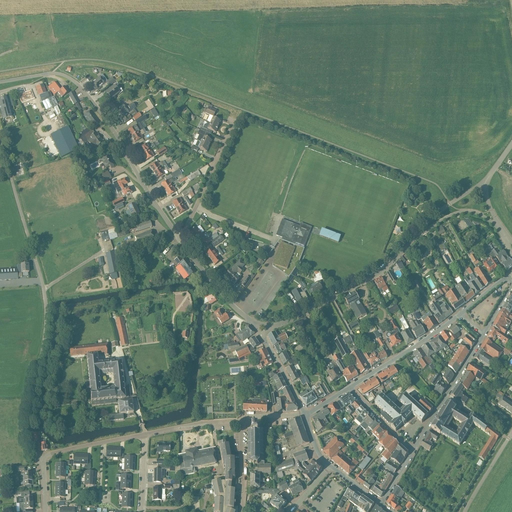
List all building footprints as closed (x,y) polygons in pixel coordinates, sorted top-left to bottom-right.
[(97,79),(91,85),(95,91),(96,90),(97,91),(100,89),(105,85),(104,84),(105,83),(107,82),(102,75),(99,78),(97,79)] [(107,82),(105,83),(108,87),(115,81),(112,78),(107,82)] [(48,88),(54,95),(57,93),(62,98),(69,92),(64,87),(60,90),(55,82),(48,88)] [(43,85),(36,87),(37,92),(39,96),(41,103),(42,103),(52,98),(50,92),(46,93),(45,89),(43,85)] [(114,86),(105,93),(109,98),(106,100),(108,102),(119,93),(120,94),(123,92),(117,85),(114,87),(114,86)] [(24,94),(23,90),(17,92),(19,97),(21,103),(33,99),(30,92),(24,94)] [(73,92),(68,95),(74,106),(76,110),(80,108),(78,104),(79,103),(76,98),(73,92)] [(12,100),(11,96),(0,99),(0,108),(3,120),(13,118),(11,113),(9,101),(12,100)] [(42,103),(46,111),(47,110),(57,105),(58,105),(54,97),(52,98),(42,103)] [(120,110),(116,113),(120,119),(127,114),(133,110),(134,109),(135,108),(137,106),(135,103),(133,104),(132,104),(127,107),(129,109),(127,110),(123,105),(119,107),(120,110)] [(212,107),(209,106),(207,110),(206,113),(205,114),(209,115),(213,117),(216,111),(211,109),(212,107)] [(127,114),(120,119),(124,124),(128,122),(131,119),(133,118),(137,115),(134,109),(133,110),(127,114)] [(101,123),(91,110),(84,116),(90,125),(93,129),(101,123)] [(206,122),(210,124),(218,127),(220,122),(213,118),(213,117),(209,115),(206,122)] [(137,125),(128,131),(131,137),(137,133),(143,129),(140,124),(147,119),(144,116),(135,122),(137,125)] [(206,122),(204,123),(204,125),(202,129),(200,128),(199,130),(206,133),(207,129),(215,133),(218,127),(210,124),(206,122)] [(56,133),(50,136),(61,158),(79,150),(68,128),(56,133)] [(88,128),(81,133),(83,136),(88,133),(91,131),(88,128)] [(199,134),(196,141),(209,147),(212,141),(204,137),(206,133),(199,130),(196,129),(195,132),(198,133),(199,134)] [(88,133),(83,136),(88,142),(84,145),(89,151),(92,148),(93,150),(97,147),(103,143),(96,133),(93,135),(91,137),(88,133)] [(140,134),(138,135),(137,133),(131,137),(135,143),(143,138),(140,134)] [(206,152),(209,147),(196,141),(197,141),(194,148),(192,147),(190,150),(193,151),(197,153),(199,149),(206,152)] [(142,155),(149,151),(148,150),(149,149),(147,144),(139,149),(142,155)] [(165,149),(164,148),(156,153),(159,157),(167,152),(168,151),(166,148),(165,149)] [(149,151),(142,155),(146,161),(154,156),(151,152),(150,153),(149,151)] [(112,161),(109,156),(105,158),(101,160),(105,168),(109,166),(111,169),(114,167),(111,161),(112,161)] [(161,168),(174,160),(171,162),(169,158),(162,163),(162,162),(159,164),(157,162),(150,167),(153,173),(160,169),(159,167),(160,167),(161,168)] [(174,161),(174,160),(161,168),(164,166),(167,171),(170,169),(168,166),(173,163),(172,162),(174,161)] [(160,169),(153,173),(157,179),(165,174),(162,169),(160,170),(160,169)] [(109,174),(107,170),(101,174),(102,177),(100,178),(102,183),(111,179),(109,174)] [(173,180),(182,174),(179,170),(170,175),(172,178),(173,180)] [(200,175),(198,171),(187,177),(190,181),(200,175)] [(115,188),(115,189),(118,194),(121,192),(124,197),(132,194),(129,188),(126,190),(124,185),(127,184),(125,179),(117,182),(117,181),(113,183),(115,188)] [(171,185),(169,180),(161,185),(164,191),(171,187),(170,185),(171,185)] [(171,187),(164,191),(168,197),(176,192),(173,188),(172,189),(171,187)] [(192,192),(190,188),(181,193),(184,197),(192,192)] [(187,202),(190,200),(189,200),(193,197),(192,194),(184,198),(187,202)] [(124,202),(122,198),(112,203),(114,207),(124,202)] [(172,203),(176,209),(182,205),(181,204),(182,203),(180,198),(172,203)] [(139,214),(134,205),(127,208),(132,217),(139,214)] [(182,205),(176,209),(179,215),(187,210),(184,206),(183,207),(182,205)] [(468,219),(462,219),(463,220),(469,229),(473,226),(470,220),(468,219)] [(293,224),(282,220),(277,234),(288,238),(289,236),(294,237),(293,240),(292,242),(296,243),(304,247),(310,233),(299,229),(298,231),(292,229),(293,224)] [(138,226),(136,227),(138,232),(140,231),(152,227),(150,222),(138,226)] [(437,229),(440,235),(446,232),(443,226),(437,229)] [(190,232),(195,239),(201,234),(196,227),(190,232)] [(324,228),(321,236),(340,243),(343,236),(324,228)] [(114,233),(109,235),(110,240),(118,238),(125,236),(123,230),(116,232),(114,233)] [(154,239),(150,231),(135,237),(138,246),(154,239)] [(201,234),(195,239),(200,245),(206,241),(201,234)] [(210,243),(218,237),(216,234),(209,238),(212,242),(210,243)] [(304,248),(295,245),(296,243),(292,242),(293,240),(294,237),(289,236),(288,238),(277,234),(276,236),(283,238),(282,240),(280,239),(277,243),(281,245),(272,266),(289,278),(293,272),(296,268),(299,264),(305,249),(304,248)] [(210,243),(214,248),(224,241),(220,236),(218,237),(210,243)] [(499,262),(495,257),(493,253),(492,252),(488,246),(484,249),(481,251),(487,259),(486,260),(487,263),(484,265),(490,273),(498,267),(492,259),(495,257),(499,262)] [(205,252),(210,259),(216,254),(211,248),(205,252)] [(499,262),(507,256),(503,250),(499,254),(495,249),(492,252),(493,253),(495,257),(499,262)] [(469,256),(474,264),(478,261),(473,253),(471,251),(467,253),(469,256)] [(114,253),(114,252),(105,254),(109,274),(118,273),(121,273),(118,255),(117,252),(114,253)] [(216,254),(210,259),(215,266),(221,261),(216,254)] [(405,267),(412,261),(405,254),(395,264),(398,267),(402,263),(405,267)] [(511,262),(507,256),(499,262),(501,265),(507,272),(511,267),(511,262)] [(183,261),(179,257),(174,261),(178,266),(180,265),(186,273),(189,277),(196,272),(186,259),(183,261)] [(244,264),(240,261),(230,271),(225,276),(228,280),(233,286),(239,280),(235,276),(238,272),(240,275),(244,270),(240,267),(244,264)] [(17,269),(14,269),(11,280),(18,280),(18,278),(22,277),(22,273),(29,273),(28,265),(17,266),(17,269)] [(479,277),(485,287),(491,283),(481,267),(475,271),(479,277)] [(0,280),(11,280),(14,269),(0,270),(0,280)] [(485,287),(479,277),(474,280),(473,278),(475,278),(469,269),(467,271),(467,273),(467,274),(469,276),(480,292),(485,287)] [(390,271),(387,273),(393,283),(396,281),(390,271)] [(323,279),(320,273),(315,276),(318,282),(320,281),(323,279)] [(251,280),(246,277),(241,285),(245,288),(251,280)] [(465,277),(463,279),(464,280),(468,286),(475,296),(480,292),(473,282),(471,280),(469,282),(465,277)] [(388,289),(381,278),(374,282),(381,293),(388,289)] [(320,281),(318,282),(315,283),(317,286),(311,289),(314,295),(320,292),(320,293),(324,292),(320,284),(321,283),(320,281)] [(417,281),(413,283),(419,293),(422,291),(417,281)] [(470,291),(464,282),(456,288),(465,304),(475,296),(471,291),(470,291)] [(438,292),(442,298),(442,299),(442,297),(446,294),(445,294),(442,289),(441,288),(437,291),(438,292)] [(0,322),(27,321),(27,311),(18,312),(17,303),(27,303),(26,289),(0,290),(0,322)] [(465,304),(455,289),(446,295),(452,305),(452,306),(455,311),(465,304)] [(296,290),(291,292),(295,299),(298,304),(303,302),(302,301),(304,300),(305,300),(308,299),(305,292),(304,292),(302,293),(298,294),(296,290)] [(442,298),(438,292),(432,296),(435,303),(442,298)] [(359,300),(355,293),(351,295),(351,294),(350,294),(349,293),(348,294),(349,295),(347,296),(348,297),(344,299),(348,306),(350,306),(358,320),(366,315),(358,301),(359,300)] [(436,303),(431,307),(436,314),(433,316),(439,324),(446,319),(441,311),(439,308),(436,304),(436,303)] [(439,308),(441,311),(446,319),(453,313),(447,306),(446,306),(444,304),(439,308)] [(510,314),(511,311),(511,308),(506,304),(503,309),(510,314)] [(399,309),(396,305),(388,310),(390,314),(399,309)] [(418,320),(418,321),(415,315),(421,311),(419,306),(412,310),(415,314),(414,314),(418,320)] [(511,315),(510,314),(503,309),(500,313),(511,320),(511,315)] [(229,318),(228,317),(227,317),(226,314),(224,315),(220,310),(214,313),(222,325),(229,320),(229,319),(229,318)] [(438,325),(429,312),(421,318),(424,323),(423,323),(429,332),(438,325)] [(511,320),(500,313),(498,317),(510,326),(511,321),(511,320)] [(507,330),(510,326),(498,317),(495,322),(497,323),(496,323),(507,330)] [(128,345),(122,318),(115,319),(121,346),(128,345)] [(406,331),(407,330),(408,329),(409,328),(404,318),(400,320),(406,331)] [(352,330),(361,326),(358,320),(349,324),(352,330)] [(400,333),(393,320),(389,323),(393,331),(394,331),(394,332),(391,334),(390,333),(389,332),(387,333),(386,335),(386,336),(387,338),(386,340),(387,340),(391,348),(401,343),(397,335),(400,333)] [(415,323),(411,325),(411,324),(414,328),(414,330),(412,331),(414,335),(416,339),(425,334),(423,330),(417,321),(418,321),(418,320),(416,321),(417,322),(415,323)] [(497,323),(495,322),(493,327),(500,332),(505,335),(507,330),(496,323),(497,323)] [(238,336),(243,342),(251,336),(251,337),(255,334),(249,326),(245,329),(238,336)] [(453,326),(448,330),(452,333),(455,337),(456,337),(455,337),(456,339),(459,337),(459,336),(460,335),(458,333),(460,331),(455,327),(454,327),(453,326)] [(500,332),(493,327),(487,337),(494,342),(496,337),(503,342),(506,344),(509,339),(506,337),(500,332)] [(414,341),(407,330),(406,331),(400,334),(407,345),(414,341)] [(452,342),(456,339),(455,337),(456,337),(455,337),(452,333),(449,335),(446,332),(441,336),(446,343),(450,340),(452,342)] [(278,337),(275,333),(268,337),(273,347),(288,340),(285,334),(278,337)] [(460,346),(461,346),(469,352),(475,343),(476,340),(470,335),(467,338),(466,338),(460,346)] [(349,336),(343,340),(345,345),(352,341),(349,336)] [(380,339),(379,336),(376,338),(381,347),(385,345),(381,338),(380,339)] [(439,336),(434,340),(441,350),(441,349),(442,350),(444,348),(446,352),(448,350),(439,336)] [(297,337),(293,339),(288,341),(287,342),(286,341),(274,347),(278,355),(287,350),(284,346),(288,344),(288,345),(298,340),(297,337)] [(234,357),(237,355),(238,359),(250,353),(255,351),(253,349),(259,345),(255,338),(249,342),(251,346),(247,348),(247,346),(235,352),(233,353),(234,357)] [(349,354),(340,338),(334,341),(343,357),(349,354)] [(441,350),(434,340),(429,344),(435,353),(435,354),(439,351),(441,350)] [(484,353),(488,355),(497,361),(501,364),(502,362),(498,359),(503,351),(486,340),(480,350),(484,353)] [(427,357),(426,357),(431,364),(433,362),(429,357),(435,353),(428,344),(421,349),(427,357)] [(75,348),(70,349),(71,357),(76,356),(84,355),(84,357),(86,356),(89,381),(86,381),(86,389),(90,388),(91,402),(92,407),(116,404),(116,405),(118,404),(119,415),(109,416),(110,422),(123,420),(123,415),(129,414),(133,414),(132,401),(128,401),(128,399),(130,398),(129,386),(124,387),(121,361),(113,362),(112,358),(108,359),(109,360),(106,361),(106,363),(98,364),(97,353),(104,353),(105,356),(108,356),(107,345),(75,348)] [(461,346),(458,351),(467,356),(469,352),(461,346)] [(266,349),(257,354),(261,360),(259,361),(263,368),(273,363),(266,349)] [(379,352),(375,354),(377,358),(380,362),(387,358),(385,353),(382,349),(379,351),(379,352)] [(431,364),(426,357),(421,349),(413,354),(423,369),(429,366),(431,364)] [(484,354),(484,353),(480,350),(474,358),(479,361),(489,368),(494,360),(484,354)] [(464,361),(467,356),(458,351),(455,355),(464,361)] [(368,370),(358,352),(350,356),(361,374),(368,370)] [(239,362),(251,356),(250,353),(238,359),(239,362)] [(289,359),(286,353),(284,354),(279,357),(284,365),(288,362),(290,365),(291,364),(296,362),(294,359),(293,356),(289,359)] [(365,353),(364,354),(371,367),(380,362),(377,358),(375,354),(375,353),(369,357),(368,354),(367,355),(365,353)] [(460,367),(464,361),(455,355),(454,358),(458,361),(455,364),(460,367)] [(456,374),(460,367),(455,364),(458,361),(454,358),(448,366),(456,374)] [(343,376),(334,361),(331,363),(333,365),(328,368),(328,367),(325,369),(329,375),(331,379),(329,380),(331,383),(343,376)] [(286,370),(290,376),(296,373),(293,368),(298,365),(296,362),(291,364),(292,367),(286,370)] [(340,362),(336,364),(344,378),(347,383),(358,376),(352,366),(346,370),(340,362)] [(486,372),(472,363),(466,371),(481,381),(480,381),(483,383),(487,386),(489,383),(482,379),(486,372)] [(385,372),(390,379),(398,374),(393,367),(385,372)] [(454,377),(446,367),(443,372),(445,374),(443,378),(448,385),(454,377)] [(276,375),(274,372),(268,374),(270,378),(272,377),(276,386),(274,388),(276,393),(282,389),(287,387),(282,379),(280,374),(276,377),(275,375),(276,375)] [(382,384),(390,379),(385,372),(377,377),(382,384)] [(466,390),(465,390),(466,391),(471,384),(473,385),(475,383),(473,382),(475,378),(466,372),(458,385),(466,390)] [(299,379),(300,381),(305,379),(303,375),(298,378),(296,373),(290,376),(293,382),(299,379)] [(440,377),(436,375),(430,384),(434,386),(437,381),(440,377)] [(367,383),(371,391),(379,386),(375,378),(367,383)] [(447,387),(443,385),(437,381),(434,386),(436,387),(434,390),(437,393),(442,395),(447,387)] [(363,396),(371,391),(367,383),(359,388),(363,396)] [(324,385),(323,384),(317,388),(316,388),(315,387),(314,387),(312,388),(312,390),(313,392),(313,393),(318,401),(323,398),(330,394),(327,389),(324,385)] [(469,400),(462,395),(465,390),(466,390),(458,385),(451,396),(465,406),(470,409),(472,406),(467,403),(469,400)] [(289,403),(285,404),(287,413),(297,411),(298,409),(288,387),(282,390),(287,400),(289,403)] [(313,394),(310,390),(299,396),(302,400),(306,408),(317,402),(313,394)] [(287,413),(285,404),(284,398),(276,399),(276,393),(272,394),(271,394),(272,395),(273,402),(273,405),(277,404),(277,408),(278,413),(287,413)] [(422,411),(423,411),(413,402),(403,393),(397,400),(400,402),(399,403),(404,407),(400,412),(383,396),(375,404),(382,412),(379,415),(380,416),(380,417),(386,422),(386,423),(387,423),(388,424),(388,425),(390,426),(389,426),(390,427),(391,427),(396,432),(403,424),(403,425),(404,425),(407,422),(406,422),(407,422),(406,421),(412,414),(422,423),(429,415),(424,410),(423,411),(422,411)] [(351,410),(352,410),(350,407),(352,406),(357,402),(350,394),(348,394),(339,400),(342,404),(344,407),(350,404),(351,405),(347,407),(348,408),(345,410),(349,415),(353,412),(351,410)] [(511,404),(503,398),(498,394),(496,397),(501,400),(498,404),(511,414),(511,412),(511,404)] [(252,403),(252,411),(260,412),(260,403),(261,403),(261,397),(261,400),(253,399),(252,403)] [(417,397),(413,402),(423,411),(424,409),(429,414),(433,409),(423,400),(422,401),(417,397)] [(466,436),(468,434),(467,434),(468,432),(470,433),(471,431),(472,430),(470,429),(473,424),(476,426),(491,437),(479,457),(480,458),(484,461),(500,436),(471,414),(470,416),(468,414),(467,417),(459,412),(462,408),(452,400),(451,401),(447,403),(431,429),(435,431),(440,434),(441,434),(460,445),(466,436)] [(243,411),(252,411),(252,403),(243,402),(243,411)] [(357,402),(352,406),(357,411),(355,412),(359,416),(365,410),(357,402)] [(341,410),(340,410),(336,403),(327,409),(332,416),(341,410)] [(327,427),(326,425),(328,423),(325,418),(331,415),(327,409),(312,419),(315,425),(320,422),(322,425),(324,424),(326,428),(327,427)] [(361,425),(363,422),(370,415),(365,410),(359,416),(356,420),(361,425)] [(363,422),(365,424),(368,428),(376,421),(370,415),(363,422)] [(289,422),(292,432),(293,433),(299,431),(297,426),(303,424),(300,418),(289,422)] [(379,425),(376,421),(368,428),(364,432),(365,433),(369,436),(372,433),(379,425)] [(320,422),(315,425),(319,432),(326,428),(324,424),(322,425),(320,422)] [(310,444),(303,424),(297,426),(299,431),(293,433),(292,432),(284,435),(289,451),(298,448),(310,444)] [(376,438),(379,441),(383,437),(387,433),(379,425),(372,433),(375,436),(376,438)] [(259,427),(259,426),(258,427),(253,427),(252,426),(252,427),(253,428),(253,431),(248,431),(248,430),(247,430),(248,431),(248,434),(247,434),(247,435),(248,435),(248,438),(247,438),(247,439),(248,439),(248,442),(247,442),(247,443),(248,443),(248,447),(247,447),(247,448),(248,447),(248,451),(247,451),(247,452),(248,452),(248,455),(247,455),(247,456),(248,456),(248,462),(248,463),(249,462),(251,462),(251,463),(252,463),(254,464),(254,465),(257,465),(257,474),(265,474),(265,475),(271,475),(271,465),(264,465),(264,462),(263,462),(263,455),(264,455),(264,454),(263,454),(263,451),(264,451),(264,450),(263,450),(263,446),(264,446),(263,446),(263,442),(264,442),(264,441),(263,441),(263,434),(264,434),(263,434),(263,431),(264,430),(263,430),(262,430),(260,430),(259,430),(258,430),(258,428),(259,427)] [(432,444),(431,443),(433,439),(436,441),(439,437),(429,431),(428,434),(420,446),(425,449),(430,452),(433,446),(432,445),(432,444)] [(384,448),(393,439),(387,433),(383,437),(379,441),(378,442),(378,443),(373,449),(375,450),(380,444),(384,448)] [(38,445),(39,452),(41,451),(42,452),(47,451),(46,443),(42,444),(42,440),(40,440),(39,436),(38,434),(33,435),(35,446),(38,445)] [(339,441),(336,438),(326,448),(322,451),(331,459),(344,446),(346,444),(341,439),(339,441)] [(392,457),(396,452),(395,451),(400,445),(393,439),(384,448),(384,449),(386,451),(382,456),(387,461),(391,456),(392,457)] [(231,455),(230,453),(229,452),(229,453),(228,449),(229,449),(230,448),(229,446),(228,445),(225,445),(224,443),(218,444),(218,447),(219,446),(223,470),(225,470),(225,475),(222,476),(223,478),(220,479),(219,476),(213,477),(214,482),(211,483),(214,498),(215,497),(215,500),(214,500),(214,504),(213,504),(212,510),(214,510),(213,511),(232,511),(233,509),(233,505),(234,505),(235,502),(233,502),(233,498),(235,498),(235,495),(234,494),(234,490),(235,489),(236,489),(236,481),(235,481),(234,479),(235,478),(235,476),(234,475),(233,475),(233,471),(234,471),(235,470),(235,468),(234,467),(233,467),(233,464),(235,463),(235,461),(233,459),(230,459),(229,457),(230,457),(231,455)] [(162,444),(157,444),(157,452),(169,452),(170,444),(169,444),(169,445),(162,445),(162,444)] [(385,468),(383,471),(385,468),(394,474),(408,453),(400,445),(391,459),(389,461),(390,461),(385,468)] [(343,455),(348,449),(346,447),(341,452),(342,452),(341,453),(339,452),(334,457),(331,460),(335,463),(343,455)] [(180,466),(180,468),(180,469),(180,477),(195,474),(194,469),(193,468),(215,463),(212,449),(215,448),(196,452),(196,450),(185,452),(186,454),(178,456),(178,466),(180,466)] [(303,474),(309,468),(305,464),(304,462),(309,461),(305,451),(293,456),(296,465),(297,465),(299,471),(303,474)] [(335,463),(340,467),(347,458),(343,455),(335,463)] [(371,460),(367,457),(358,468),(363,471),(371,460)] [(347,458),(340,467),(342,470),(347,465),(350,467),(353,463),(353,464),(355,460),(354,459),(352,463),(347,458)] [(294,468),(295,472),(298,470),(298,469),(296,465),(296,464),(295,462),(293,463),(292,459),(279,464),(279,463),(279,464),(277,464),(276,465),(277,475),(278,475),(278,477),(278,480),(284,478),(283,476),(282,472),(294,468)] [(347,465),(342,470),(349,475),(356,466),(359,463),(355,460),(353,464),(353,463),(350,467),(347,465)] [(309,485),(311,482),(323,469),(319,466),(317,464),(316,463),(314,462),(309,468),(303,474),(304,474),(303,475),(307,478),(305,480),(304,482),(308,486),(309,485)] [(154,469),(153,482),(158,483),(161,483),(161,479),(164,479),(164,476),(161,476),(161,470),(161,469),(164,469),(164,466),(158,466),(158,470),(154,469)] [(31,488),(31,485),(33,485),(32,477),(31,477),(31,473),(24,474),(24,486),(25,486),(25,488),(31,488)] [(382,485),(387,489),(395,476),(390,473),(386,478),(382,484),(382,485)] [(250,474),(250,482),(264,482),(265,482),(265,479),(260,479),(260,474),(250,474)] [(371,476),(366,482),(363,486),(369,490),(371,487),(375,482),(373,481),(375,479),(376,477),(373,475),(371,476)] [(363,486),(366,482),(360,477),(357,481),(363,486)] [(294,478),(291,480),(294,485),(298,493),(303,491),(298,480),(296,481),(294,478)] [(288,488),(285,481),(282,483),(279,484),(281,492),(286,490),(288,489),(288,488)] [(264,482),(250,482),(250,490),(256,490),(256,488),(260,488),(260,482),(264,482)] [(382,485),(382,484),(381,485),(376,482),(375,484),(370,491),(380,498),(381,498),(385,491),(387,489),(382,485)] [(288,488),(288,489),(290,492),(292,496),(293,496),(298,493),(294,485),(288,488)] [(396,487),(391,495),(397,499),(396,499),(399,501),(402,503),(404,500),(401,498),(405,493),(401,490),(396,487)] [(153,496),(153,500),(165,501),(165,496),(162,496),(162,488),(154,488),(154,496),(153,496)] [(350,501),(357,492),(350,488),(343,497),(337,507),(341,509),(344,504),(343,503),(344,501),(346,502),(348,499),(350,501)] [(25,492),(17,492),(16,492),(16,496),(17,496),(21,496),(21,498),(19,498),(19,504),(25,504),(32,503),(32,498),(25,498),(25,496),(25,492)] [(363,497),(357,492),(350,501),(350,502),(345,511),(349,511),(353,504),(356,506),(354,509),(352,511),(356,511),(358,508),(361,504),(359,502),(363,497)] [(397,504),(399,501),(396,499),(397,499),(391,495),(386,504),(397,511),(400,511),(403,509),(398,505),(399,505),(397,504)] [(277,496),(272,502),(272,501),(270,499),(267,503),(265,502),(263,502),(262,504),(263,506),(267,510),(269,510),(270,508),(270,506),(269,505),(270,504),(271,504),(271,505),(279,511),(283,507),(286,503),(277,496)] [(361,504),(358,508),(362,511),(368,511),(371,509),(374,505),(363,497),(359,502),(361,504)] [(410,508),(415,501),(411,499),(407,505),(405,508),(408,510),(410,508)] [(25,511),(25,510),(33,510),(32,503),(25,504),(19,504),(16,504),(16,511),(25,511)]
